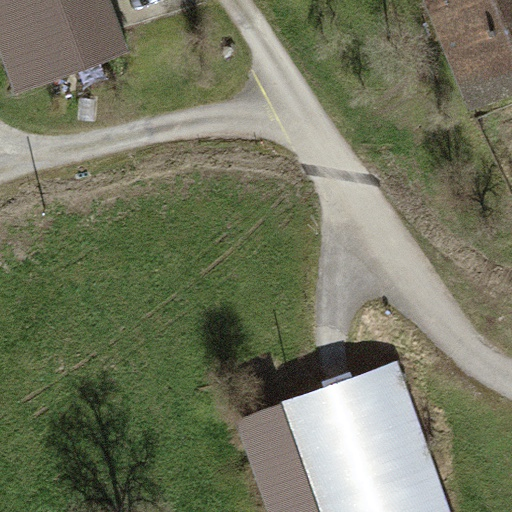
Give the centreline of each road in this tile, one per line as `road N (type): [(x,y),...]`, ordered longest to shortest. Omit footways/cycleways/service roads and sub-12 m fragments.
road 1 (track): [(230,0),(287,83),(0,161)]
road 2 (residential): [(287,83),(456,336),(511,380)]
